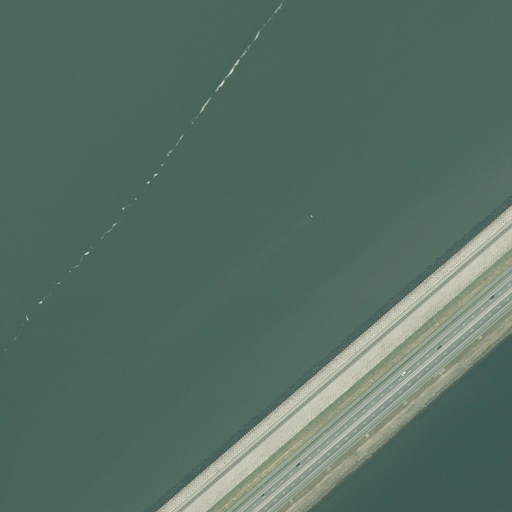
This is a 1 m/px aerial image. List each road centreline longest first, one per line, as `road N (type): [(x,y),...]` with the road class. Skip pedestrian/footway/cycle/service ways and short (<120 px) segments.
road 1 (motorway): [(511,281),(245,511)]
road 2 (motorway): [(262,511),(511,296)]
